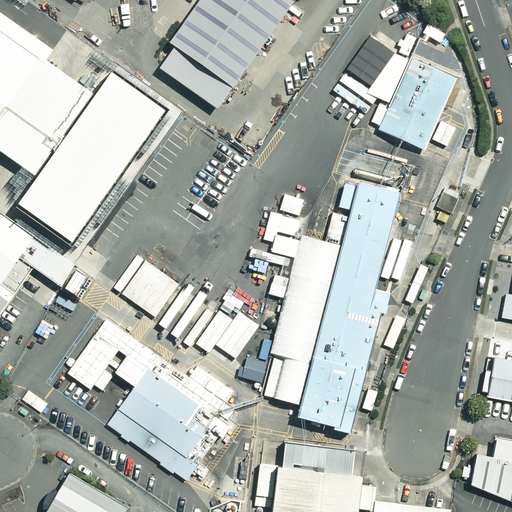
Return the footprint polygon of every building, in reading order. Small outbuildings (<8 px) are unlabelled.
[(307,0),(206,0),(168,53),(178,60),(161,84),(217,124),(307,0)] [(0,151),(31,174),(9,205),(68,247),(168,108),(109,65),(90,92),(44,59),(52,49),(0,12),(0,151)] [(349,72),(377,91),(399,58),(391,52),(397,43),(377,30),(349,72)] [(447,36),(435,31),(431,40),(443,46),(447,36)] [(405,42),(402,40),(399,47),(405,50),(403,55),(410,58),(419,40),(408,35),(405,42)] [(442,73),(414,59),(371,144),(414,166),(452,91),(437,83),(442,73)] [(336,207),(348,210),(340,244),(298,404),(295,416),(333,425),(332,428),(347,432),(378,312),(384,314),(390,292),(373,288),(398,191),(356,180),(355,185),(343,182),(336,207)] [(462,195),(447,189),(438,208),(453,215),(462,195)] [(303,200),(284,194),(279,209),(298,215),(303,200)] [(74,263),(0,211),(0,309),(31,265),(59,284),(74,263)] [(281,215),(277,231),(295,236),(299,220),(281,215)] [(297,240),(275,235),(270,251),(294,257),(269,352),(274,353),(263,395),(298,404),(340,244),(299,234),(297,240)] [(178,284),(144,260),(121,293),(154,317),(178,284)] [(91,281),(72,269),(61,287),(80,299),(91,281)] [(511,287),(511,294),(505,293),(501,317),(511,318),(511,287)] [(218,310),(195,343),(208,352),(214,344),(235,359),(258,325),(238,311),(231,320),(218,310)] [(195,364),(187,376),(105,317),(65,373),(88,389),(93,383),(101,389),(111,375),(102,369),(117,349),(126,355),(114,372),(133,386),(106,424),(184,480),(217,435),(221,437),(228,426),(225,424),(235,409),(225,402),(233,391),(195,364)] [(511,359),(493,356),(485,396),(511,400),(511,359)] [(239,366),(236,376),(260,382),(265,362),(245,357),(243,367),(239,366)] [(250,388),(239,382),(234,390),(244,396),(250,388)] [(38,400),(29,394),(23,403),(32,409),(38,400)] [(511,501),(511,439),(495,436),(492,457),(475,454),(470,485),(511,501)] [(282,440),(280,466),(258,463),(254,504),(270,507),(268,511),(447,511),(448,509),(373,500),(374,487),(358,485),(359,476),(350,475),(353,449),(282,440)] [(248,458),(233,457),(231,477),(246,478),(248,458)] [(121,511),(124,507),(66,473),(43,511),(121,511)]
